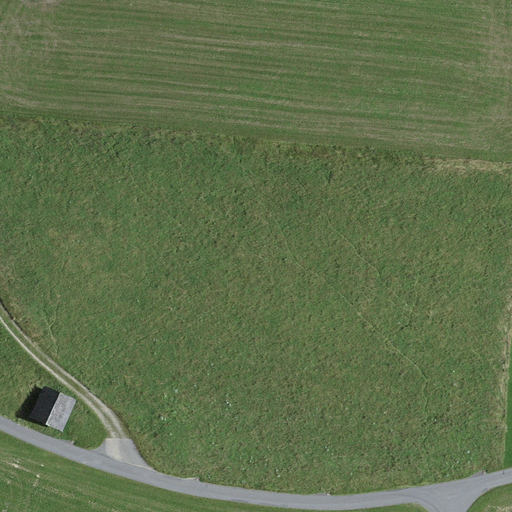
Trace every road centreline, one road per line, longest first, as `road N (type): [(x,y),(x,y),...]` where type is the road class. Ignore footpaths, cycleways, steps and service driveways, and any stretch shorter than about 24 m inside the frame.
road 1 (unclassified): [(0,422),(129,471),(265,498),(350,500),(511,475)]
road 2 (track): [(129,471),(101,409),(0,309)]
